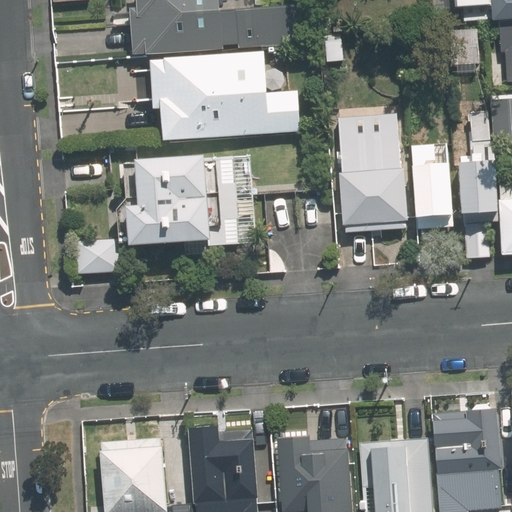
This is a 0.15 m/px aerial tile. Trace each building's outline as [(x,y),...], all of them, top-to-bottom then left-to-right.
[(137,0),(139,50),(306,43),(305,7),(228,11),(227,0),(137,0)] [(511,0),(468,0),(468,1),(490,0),(504,0),(506,16),(511,15),(511,0)] [(171,108),(172,138),(308,131),(305,90),(276,92),(274,51),(163,57),(166,109),(171,108)] [(511,91),(501,92),(501,143),(511,142),(511,91)] [(410,109),(346,111),(348,230),(412,229),(410,109)] [(503,209),(503,155),(496,155),(496,114),(477,115),(477,155),(463,155),(463,209),(503,209)] [(459,209),(458,147),(417,148),(419,210),(459,209)] [(139,201),(139,241),(258,241),(258,155),(155,156),(155,201),(139,201)] [(122,239),(82,240),(83,271),(122,271),(122,239)] [(509,488),(503,396),(476,398),(477,413),(439,415),(444,511),(493,511),(492,489),(509,488)] [(221,427),(200,428),(202,511),(256,511),(255,432),(222,433),(221,427)] [(356,511),(353,433),(279,435),(282,509),(320,508),(319,511),(356,511)] [(433,511),(430,434),(381,436),(385,511),(433,511)] [(172,511),(174,441),(112,439),(110,511),(172,511)] [(194,511),(194,501),(175,502),(175,511),(194,511)]
